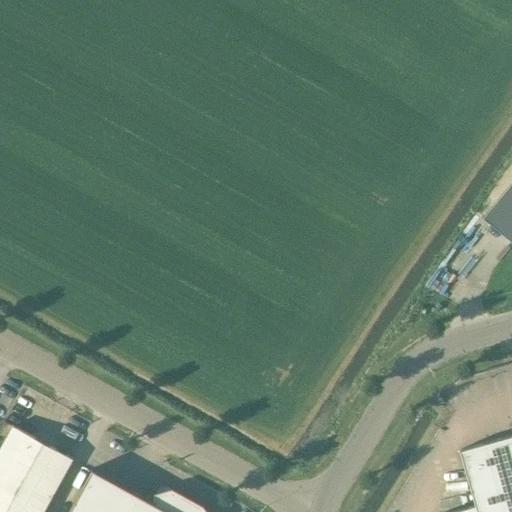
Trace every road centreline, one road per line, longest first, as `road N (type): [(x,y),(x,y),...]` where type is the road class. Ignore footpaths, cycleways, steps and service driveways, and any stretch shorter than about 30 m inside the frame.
road 1 (unclassified): [(302,511),(0,343)]
road 2 (unclassified): [(315,511),(406,374),(449,345),(511,326)]
